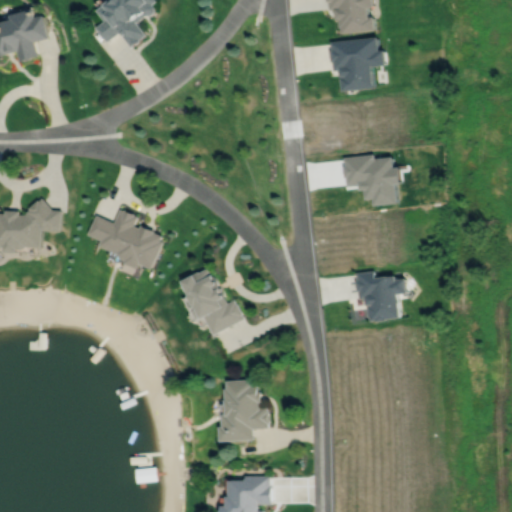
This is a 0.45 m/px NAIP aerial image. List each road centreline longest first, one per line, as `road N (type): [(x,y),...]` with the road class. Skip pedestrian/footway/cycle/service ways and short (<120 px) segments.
road 1 (residential): [(54,141),(119,154),(214,201),(274,262),(315,352)]
road 2 (residential): [(278,0),(315,352)]
road 3 (residential): [(0,141),(54,141),(121,112),(186,69),(247,0)]
road 4 (residential): [(315,352),(324,511)]
